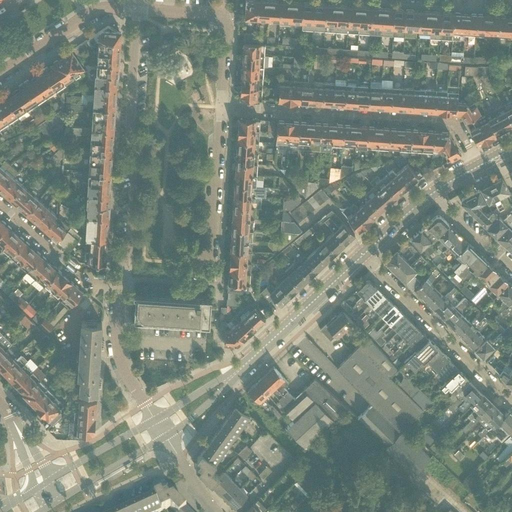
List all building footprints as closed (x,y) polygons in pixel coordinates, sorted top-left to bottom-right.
[(245,21),(257,22),(258,0),(254,0),(253,0),(245,0),(245,6),(246,6),(245,21)] [(257,22),(268,22),(269,1),(262,0),(262,1),(258,0),(257,22)] [(279,25),(281,2),(276,2),(276,1),(269,1),(268,22),(279,23),(279,25)] [(290,24),(291,24),(292,2),(285,2),(281,2),(279,25),(290,25),(290,24)] [(302,30),(304,2),(303,2),(303,3),(299,3),(292,2),(291,24),(302,25),(302,30)] [(302,30),(313,30),(315,3),(315,4),(311,4),(311,3),(304,2),(302,30)] [(313,30),(325,31),(326,5),(322,5),(322,4),(315,3),(313,30)] [(325,31),(336,32),(338,5),(330,5),(326,5),(325,31)] [(336,32),(347,33),(349,7),(345,6),(338,5),(336,32)] [(347,33),(359,34),(361,7),(353,6),(353,7),(349,7),(347,33)] [(359,34),(370,34),(372,8),(367,8),(367,7),(361,7),(359,34)] [(370,34),(381,35),(383,8),(376,8),(372,8),(370,34)] [(383,8),(381,35),(393,36),(395,10),(390,9),(383,8)] [(404,37),(406,10),(402,10),(402,9),(395,9),(395,10),(393,36),(404,37)] [(406,10),(404,37),(416,37),(418,11),(413,11),(413,10),(406,9),(406,10)] [(418,38),(430,38),(431,12),(424,11),(424,12),(420,11),(418,38)] [(430,38),(441,39),(443,12),(443,13),(438,13),(438,12),(431,12),(430,38)] [(452,34),(453,34),(454,13),(454,14),(450,14),(450,12),(443,12),(441,39),(452,40),(452,34)] [(452,34),(452,39),(460,40),(464,40),(464,34),(466,15),(461,14),(460,13),(454,13),(453,34),(452,34)] [(464,34),(476,35),(477,15),(472,14),(471,15),(466,15),(464,34)] [(476,35),(487,36),(489,16),(483,16),(482,15),(477,15),(476,35)] [(487,36),(499,37),(500,16),(494,16),(493,17),(489,16),(487,36)] [(499,37),(510,38),(511,18),(506,17),(505,16),(500,16),(499,37)] [(108,26),(72,49),(76,55),(98,40),(120,41),(121,35),(121,31),(117,31),(108,26)] [(119,53),(120,41),(98,40),(97,51),(119,53)] [(242,48),(242,54),(264,55),(265,44),(244,43),(243,47),(242,48)] [(91,52),(90,61),(97,62),(96,63),(119,64),(119,54),(119,53),(97,51),(97,52),(91,52)] [(65,56),(62,58),(75,79),(80,75),(78,72),(82,70),(82,71),(84,70),(71,52),(70,52),(68,52),(66,54),(65,56)] [(242,54),(242,59),(242,61),(242,65),(263,66),(267,67),(268,56),(264,55),(242,54)] [(53,64),(52,65),(66,85),(75,79),(62,58),(58,60),(56,60),(53,62),(53,64)] [(96,63),(96,73),(118,74),(119,64),(96,63)] [(511,63),(503,64),(506,69),(507,73),(511,70),(511,63)] [(503,64),(493,66),(494,68),(497,73),(506,69),(503,64)] [(46,68),(42,70),(56,92),(66,85),(52,65),(48,67),(46,68)] [(241,70),(241,76),(263,77),(263,66),(242,65),(242,69),(241,70)] [(465,65),(464,73),(476,74),(476,73),(477,66),(465,65)] [(37,76),(33,78),(47,98),(56,92),(42,70),(37,73),(37,76)] [(302,81),(300,102),(311,103),(313,82),(313,71),(308,70),(308,81),(302,81)] [(95,72),(94,84),(116,86),(116,82),(117,82),(118,74),(96,73),(95,72)] [(241,82),(241,87),(262,88),(263,77),(241,76),(240,82),(241,82)] [(27,80),(23,83),(37,104),(47,98),(33,78),(30,81),(27,80)] [(278,100),(289,101),(291,80),(279,79),(278,100)] [(345,84),(344,105),(355,106),(356,85),(357,80),(346,79),(345,84)] [(289,101),(300,102),(302,81),(291,80),(289,101)] [(379,107),(381,87),(381,82),(370,81),(369,89),(368,106),(379,107)] [(311,103),(322,103),(323,82),(313,82),(311,103)] [(322,103),(333,104),(334,83),(323,82),(322,103)] [(18,88),(14,91),(28,111),(37,104),(23,83),(19,86),(18,88)] [(333,104),(344,105),(345,84),(334,83),(333,104)] [(94,84),(94,91),(93,95),(115,97),(116,86),(94,84)] [(355,106),(366,106),(367,106),(368,106),(369,89),(368,89),(367,89),(368,85),(356,85),(355,106)] [(447,91),(445,112),(456,112),(457,100),(458,86),(447,85),(447,91)] [(262,88),(241,87),(241,91),(240,92),(239,96),(240,96),(240,98),(261,100),(262,88)] [(379,107),(390,108),(392,87),(381,87),(379,107)] [(390,108),(401,109),(403,88),(392,87),(390,108)] [(401,109),(412,109),(414,89),(403,88),(401,109)] [(412,109),(423,110),(425,90),(414,89),(412,109)] [(423,110),(434,111),(436,90),(425,90),(423,110)] [(434,111),(445,112),(447,91),(436,90),(434,111)] [(5,97),(18,117),(28,111),(14,91),(11,93),(9,92),(6,94),(5,97)] [(82,96),(81,105),(93,106),(115,108),(115,104),(115,97),(93,95),(81,94),(81,96),(82,96)] [(71,96),(70,105),(81,105),(82,96),(81,96),(71,96)] [(0,99),(0,110),(9,123),(18,117),(5,97),(1,100),(0,99)] [(465,121),(471,118),(475,116),(480,113),(474,102),(469,105),(467,102),(465,101),(458,100),(457,100),(456,112),(457,113),(461,113),(465,121)] [(511,101),(511,100),(503,105),(511,122),(511,101)] [(66,104),(66,112),(76,113),(76,110),(88,111),(92,112),(93,106),(81,105),(70,105),(66,104)] [(52,105),(47,108),(51,113),(55,110),(52,105)] [(511,122),(503,105),(494,109),(505,130),(509,128),(510,129),(511,127),(511,122)] [(115,108),(93,106),(92,112),(92,117),(114,119),(115,108)] [(483,111),(486,115),(496,136),(499,134),(500,133),(505,130),(494,109),(492,106),(483,111)] [(0,129),(9,123),(0,110),(0,129)] [(59,111),(38,125),(43,134),(61,122),(63,121),(63,114),(60,110),(59,111)] [(486,115),(477,120),(487,140),(496,136),(486,115)] [(475,116),(471,118),(473,122),(476,127),(470,130),(478,145),(487,140),(477,120),(475,116)] [(113,130),(113,127),(114,119),(92,117),(91,128),(113,130)] [(238,125),(238,130),(259,131),(259,120),(238,118),(238,120),(237,121),(237,124),(238,125)] [(287,149),(287,143),(288,122),(277,121),(276,131),(275,148),(287,149)] [(287,143),(287,149),(298,149),(298,143),(299,122),(288,122),(287,143)] [(310,123),(299,122),(298,143),(298,149),(308,150),(310,123)] [(321,124),(310,123),(308,150),(319,151),(320,145),(321,124)] [(320,145),(319,151),(330,151),(331,146),(332,125),(321,124),(320,145)] [(331,146),(342,146),(343,125),(332,125),(331,146)] [(355,126),(343,125),(342,146),(353,147),(353,143),(355,143),(356,126),(355,126)] [(112,141),(113,130),(91,128),(65,126),(65,132),(71,133),(71,135),(91,133),(90,139),(112,141)] [(368,127),(356,126),(355,143),(355,147),(366,148),(368,127)] [(366,148),(377,149),(378,128),(368,127),(366,148)] [(377,149),(388,149),(389,128),(378,128),(377,149)] [(388,149),(399,150),(400,129),(389,128),(388,149)] [(399,150),(410,151),(411,130),(400,129),(399,150)] [(236,135),(236,141),(258,142),(259,131),(238,130),(237,134),(236,135)] [(410,151),(421,152),(422,130),(411,130),(410,151)] [(421,152),(432,152),(433,131),(422,130),(421,152)] [(439,153),(441,156),(448,152),(443,144),(452,139),(448,132),(433,131),(432,152),(431,159),(437,159),(439,153)] [(112,152),(112,141),(90,139),(90,150),(112,152)] [(448,152),(441,156),(444,155),(448,161),(460,154),(452,139),(443,144),(448,152)] [(237,147),(236,152),(257,153),(258,142),(236,141),(236,146),(237,147)] [(90,150),(89,160),(89,161),(111,163),(112,152),(90,150)] [(235,157),(235,163),(257,164),(257,153),(236,152),(236,156),(235,157)] [(0,175),(9,165),(4,160),(5,159),(2,156),(0,158),(0,175)] [(110,174),(111,163),(89,161),(88,172),(110,174)] [(235,169),(235,174),(256,175),(257,164),(235,163),(234,168),(235,169)] [(407,164),(399,171),(412,185),(415,182),(415,180),(418,177),(419,178),(423,175),(418,169),(414,172),(408,165),(408,164),(407,164)] [(0,190),(1,192),(13,178),(18,173),(9,165),(0,175),(0,190)] [(392,170),(388,173),(404,190),(407,187),(408,187),(412,185),(399,171),(395,174),(392,170)] [(88,172),(87,182),(109,184),(110,174),(88,172)] [(388,173),(381,180),(397,198),(400,195),(400,193),(403,191),(404,190),(388,173)] [(234,179),(233,185),(255,186),(256,175),(235,174),(235,178),(234,179)] [(285,174),(285,175),(295,186),(295,183),(295,175),(292,175),(285,174)] [(280,188),(292,188),(285,180),(282,177),(280,177),(280,188)] [(502,177),(491,183),(504,207),(510,204),(505,195),(510,192),(502,177)] [(5,196),(9,200),(22,185),(13,178),(1,192),(5,195),(5,196)] [(328,179),(317,178),(317,183),(317,188),(318,187),(328,183),(328,179)] [(381,180),(373,186),(388,204),(392,200),(393,201),(397,198),(381,180)] [(87,182),(87,194),(109,195),(109,184),(87,182)] [(306,184),(305,198),(317,188),(317,183),(306,182),(306,184)] [(295,183),(295,186),(305,198),(306,184),(295,183)] [(504,207),(491,183),(481,189),(489,203),(494,201),(499,210),(504,207)] [(14,203),(18,207),(30,193),(22,185),(9,200),(13,204),(14,203)] [(233,185),(233,190),(234,191),(234,196),(255,197),(265,198),(266,187),(255,186),(233,185)] [(329,185),(324,189),(328,194),(333,189),(329,185)] [(373,186),(366,193),(382,211),(385,208),(385,207),(388,204),(373,186)] [(321,188),(316,193),(324,202),(329,198),(321,188)] [(30,193),(18,207),(22,210),(22,211),(26,215),(39,200),(34,196),(36,193),(33,190),(30,193)] [(364,190),(356,197),(358,199),(362,203),(373,216),(377,214),(378,214),(382,211),(366,193),(364,190)] [(461,203),(475,216),(481,209),(478,206),(485,202),(479,190),(461,199),(461,203)] [(316,193),(311,197),(318,206),(324,202),(316,193)] [(86,205),(87,205),(109,207),(110,199),(108,199),(109,195),(87,194),(86,205)] [(232,201),(232,207),(254,208),(255,197),(234,196),(233,200),(232,201)] [(311,197),(306,201),(313,210),(318,206),(311,197)] [(285,199),(284,210),(290,210),(300,202),(299,200),(285,199)] [(31,218),(35,222),(48,208),(39,200),(26,215),(30,219),(31,218)] [(306,201),(301,205),(308,214),(313,210),(306,201)] [(374,217),(373,216),(362,203),(361,204),(362,205),(358,208),(354,203),(351,206),(367,224),(374,217)] [(109,217),(109,207),(87,205),(86,216),(109,217)] [(301,205),(296,209),(303,219),(308,214),(301,205)] [(341,210),(340,211),(352,223),(359,231),(367,224),(351,206),(349,208),(348,207),(342,211),(341,210)] [(232,207),(232,212),(233,213),(232,218),(253,219),(257,219),(258,208),(254,208),(232,207)] [(42,229),(44,229),(56,215),(48,208),(35,222),(39,225),(39,226),(42,229)] [(303,219),(296,209),(290,214),(298,223),(303,219)] [(481,209),(475,216),(486,227),(497,215),(492,210),(487,216),(481,209)] [(331,211),(321,219),(324,222),(329,218),(329,217),(334,213),(331,211)] [(283,212),(282,220),(290,221),(291,217),(287,213),(283,212)] [(494,221),(487,228),(496,236),(511,219),(511,214),(510,213),(503,220),(499,216),(494,221)] [(56,215),(44,229),(49,234),(48,235),(56,242),(56,241),(62,234),(66,230),(69,227),(62,221),(56,216),(56,215)] [(432,240),(437,236),(448,224),(439,216),(437,215),(422,228),(432,240)] [(108,228),(109,217),(86,216),(86,227),(108,228)] [(231,223),(231,229),(253,230),(253,219),(232,218),(232,222),(231,223)] [(329,218),(324,222),(334,232),(345,244),(354,235),(347,228),(343,223),(338,228),(329,218)] [(324,222),(321,219),(314,225),(317,228),(324,222)] [(290,221),(285,221),(285,232),(299,233),(302,231),(294,222),(290,221)] [(434,250),(432,252),(437,256),(439,255),(438,254),(458,233),(448,224),(437,236),(442,241),(437,246),(438,247),(435,250),(434,250)] [(7,225),(0,232),(0,248),(0,249),(14,233),(11,230),(11,229),(7,225)] [(504,231),(497,238),(505,246),(511,238),(511,229),(508,226),(504,231)] [(86,227),(86,228),(85,238),(107,239),(108,228),(86,227)] [(58,242),(68,252),(81,237),(70,228),(58,242)] [(433,241),(432,240),(422,228),(410,239),(421,252),(423,250),(428,255),(434,250),(429,244),(433,241)] [(231,235),(231,240),(252,241),(253,230),(231,229),(230,234),(231,235)] [(309,229),(302,235),(304,237),(311,231),(309,229)] [(334,232),(325,241),(336,252),(345,244),(334,232)] [(451,251),(455,254),(467,242),(458,233),(438,254),(439,255),(443,259),(446,256),(451,251)] [(2,250),(10,258),(25,241),(20,237),(19,237),(16,234),(2,250)] [(302,235),(294,241),(297,243),(304,237),(302,235)] [(86,238),(85,250),(106,251),(107,239),(85,238),(86,238)] [(230,245),(229,251),(251,252),(252,241),(231,240),(231,244),(230,245)] [(10,258),(18,265),(32,249),(29,246),(29,245),(25,241),(10,258)] [(325,241),(316,249),(316,250),(327,261),(336,252),(325,241)] [(387,259),(387,263),(392,268),(404,257),(401,254),(408,247),(411,250),(414,248),(407,241),(387,259)] [(272,242),(272,250),(275,250),(278,250),(286,244),(287,243),(272,242)] [(452,269),(456,273),(477,252),(467,242),(455,254),(456,255),(455,255),(461,260),(452,269)] [(289,245),(282,251),(284,253),(285,254),(291,248),(292,248),(289,245)] [(404,257),(392,268),(399,275),(420,254),(414,248),(411,250),(414,254),(407,260),(404,257)] [(18,265),(27,272),(41,256),(37,252),(36,252),(32,249),(18,265)] [(316,249),(306,258),(318,270),(327,261),(316,250),(316,249)] [(106,251),(85,250),(84,262),(105,264),(106,251)] [(230,257),(230,262),(251,263),(251,252),(229,251),(229,256),(230,257)] [(282,251),(275,257),(277,260),(285,254),(284,253),(282,251)] [(469,268),(475,274),(476,273),(475,272),(486,261),(477,252),(456,273),(461,277),(469,268)] [(303,254),(294,263),(298,267),(309,278),(318,270),(306,258),(303,254)] [(420,254),(399,275),(412,288),(420,280),(413,274),(417,270),(413,267),(421,260),(424,263),(427,260),(420,254)] [(31,284),(35,280),(49,264),(46,261),(46,259),(41,256),(27,272),(23,277),(31,284)] [(272,259),(266,264),(270,268),(275,263),(272,259)] [(476,285),(480,289),(497,271),(486,261),(475,272),(476,273),(475,274),(481,279),(476,285)] [(228,268),(228,273),(250,274),(251,263),(230,262),(229,266),(228,268)] [(294,263),(285,272),(288,275),(299,287),(309,278),(298,267),(294,263)] [(35,280),(43,287),(58,270),(53,266),(52,266),(49,264),(35,280)] [(44,287),(52,293),(66,277),(58,270),(43,287),(44,287)] [(492,298),(496,293),(507,282),(497,271),(480,289),(479,290),(474,294),(469,299),(474,304),(486,292),(492,298)] [(414,290),(422,298),(433,286),(429,282),(435,276),(431,272),(414,290)] [(250,274),(228,273),(228,278),(229,280),(228,284),(243,285),(249,285),(250,274)] [(288,275),(279,284),(290,296),(299,287),(288,275)] [(52,293),(60,301),(74,285),(66,277),(52,293)] [(358,305),(365,299),(376,288),(376,287),(373,284),(372,284),(369,281),(366,281),(356,290),(361,296),(355,302),(358,305)] [(5,282),(0,287),(7,294),(11,289),(5,282)] [(498,308),(501,311),(511,299),(511,286),(507,282),(496,293),(503,300),(500,303),(501,304),(498,308)] [(265,288),(256,296),(264,305),(273,297),(281,305),(290,296),(279,284),(274,288),(270,283),(265,288)] [(448,292),(453,286),(450,283),(444,288),(448,292)] [(228,284),(227,292),(237,293),(237,292),(243,292),(243,285),(228,284)] [(74,285),(60,301),(69,308),(82,292),(74,285)] [(433,286),(422,298),(431,307),(443,296),(440,292),(433,286)] [(431,307),(443,319),(454,307),(449,302),(452,299),(451,295),(457,289),(453,286),(448,292),(443,296),(431,307)] [(466,286),(461,291),(469,299),(474,294),(466,286)] [(364,312),(366,314),(384,295),(381,292),(381,293),(376,288),(365,299),(371,305),(364,312)] [(12,291),(8,295),(15,301),(19,297),(12,291)] [(211,300),(135,295),(133,322),(209,327),(211,300)] [(366,314),(358,322),(364,328),(369,323),(365,320),(369,316),(369,317),(376,310),(381,316),(392,304),(387,299),(388,298),(384,295),(366,314)] [(15,301),(14,302),(22,309),(26,304),(19,297),(15,301)] [(454,307),(443,319),(452,328),(464,316),(461,313),(462,312),(462,310),(462,309),(469,301),(465,297),(455,307),(454,307)] [(511,315),(511,299),(501,311),(505,315),(508,312),(511,315)] [(251,301),(241,310),(257,327),(265,320),(251,301)] [(344,301),(340,304),(349,314),(353,310),(344,301)] [(26,304),(22,309),(28,315),(33,310),(26,304)] [(373,328),(368,333),(374,339),(382,331),(401,312),(398,309),(398,310),(392,304),(381,316),(387,321),(380,329),(377,332),(373,328)] [(250,334),(257,327),(241,310),(234,317),(250,334)] [(320,329),(327,336),(330,340),(336,335),(337,336),(353,322),(343,311),(337,316),(336,315),(320,329)] [(382,331),(374,339),(381,346),(386,341),(382,337),(385,334),(393,327),(398,332),(409,321),(404,316),(404,315),(401,312),(382,331)] [(479,321),(484,316),(480,312),(475,317),(470,322),(464,316),(452,328),(462,338),(479,321)] [(31,319),(38,326),(43,321),(36,314),(31,319)] [(24,315),(19,320),(27,328),(32,323),(24,315)] [(479,321),(462,338),(472,348),(479,341),(484,336),(477,330),(482,325),(488,319),(484,316),(479,321)] [(227,323),(231,328),(243,340),(250,334),(234,317),(227,323)] [(38,326),(46,333),(52,326),(49,323),(45,319),(43,321),(38,326)] [(491,322),(496,327),(499,324),(494,319),(491,322)] [(81,321),(79,357),(99,358),(101,323),(81,321)] [(396,345),(399,348),(418,329),(415,326),(414,326),(409,321),(398,332),(404,338),(396,345)] [(224,342),(224,344),(226,344),(238,345),(243,340),(231,328),(229,330),(225,330),(224,335),(224,342)] [(394,353),(392,355),(395,357),(402,351),(409,344),(415,349),(426,338),(420,332),(421,332),(418,329),(399,348),(394,353)] [(481,343),(474,350),(483,359),(490,352),(494,347),(502,340),(504,337),(501,334),(500,333),(492,340),(489,337),(486,339),(481,343)] [(0,354),(7,347),(11,343),(3,335),(0,338),(0,354)] [(336,368),(371,404),(400,432),(401,431),(411,421),(416,416),(422,410),(410,398),(389,376),(397,369),(367,337),(336,368)] [(405,361),(397,369),(401,372),(403,377),(401,382),(398,385),(410,398),(419,389),(407,377),(414,370),(425,359),(437,347),(428,339),(427,339),(405,361)] [(385,345),(382,348),(391,356),(392,355),(394,353),(385,345)] [(0,369),(0,370),(15,355),(7,347),(0,354),(0,369)] [(432,370),(435,373),(448,359),(437,347),(425,359),(430,364),(424,369),(429,373),(432,370)] [(57,349),(52,352),(56,357),(58,355),(60,356),(62,355),(57,349)] [(493,354),(497,357),(501,353),(496,349),(493,354)] [(15,355),(0,370),(4,373),(4,375),(6,377),(8,378),(23,364),(27,360),(20,354),(19,352),(15,355)] [(73,391),(79,392),(96,393),(97,393),(99,358),(79,357),(78,377),(80,377),(80,388),(75,388),(73,391)] [(441,375),(446,379),(457,368),(448,359),(435,373),(439,377),(441,375)] [(13,383),(16,387),(31,372),(23,364),(8,378),(9,379),(10,381),(11,383),(13,383)] [(287,382),(273,367),(264,375),(282,395),(278,399),(279,401),(285,412),(292,420),(284,427),(306,448),(348,409),(315,378),(293,398),(283,387),(287,382)] [(446,379),(441,384),(444,388),(447,391),(449,389),(464,374),(457,368),(446,379)] [(511,369),(508,374),(501,369),(498,374),(511,388),(511,369)] [(20,392),(24,395),(39,380),(31,372),(16,387),(20,390),(20,392)] [(69,374),(65,378),(69,382),(73,378),(69,374)] [(453,401),(454,402),(472,383),(464,374),(449,389),(453,393),(449,397),(453,401)] [(271,391),(278,399),(282,395),(264,375),(256,382),(267,395),(271,391)] [(24,395),(32,403),(47,389),(39,381),(40,381),(39,380),(24,395)] [(249,388),(247,390),(254,397),(267,410),(277,420),(280,416),(281,415),(272,404),(270,406),(263,398),(267,395),(261,388),(256,382),(249,388)] [(453,401),(447,407),(452,412),(458,407),(462,411),(470,404),(474,399),(482,392),(472,383),(454,402),(453,401)] [(32,403),(40,412),(55,397),(47,389),(32,403)] [(419,389),(410,398),(422,410),(431,401),(419,389)] [(75,400),(74,411),(95,413),(96,401),(96,393),(79,392),(78,400),(75,400)] [(475,408),(467,416),(470,420),(490,400),(482,392),(470,404),(475,408)] [(55,397),(40,412),(52,425),(61,416),(61,413),(59,411),(61,408),(63,406),(63,405),(55,397)] [(466,424),(461,429),(465,432),(474,423),(477,420),(480,424),(485,419),(497,407),(490,400),(470,420),(466,424)] [(279,401),(275,405),(283,413),(285,412),(279,401)] [(371,404),(357,418),(386,447),(384,448),(412,475),(429,458),(401,431),(400,432),(371,404)] [(238,433),(250,416),(235,406),(223,422),(238,433)] [(482,431),(485,434),(504,414),(497,407),(485,419),(480,424),(485,428),(482,431)] [(504,414),(485,434),(486,433),(492,439),(496,435),(501,439),(504,437),(505,437),(505,438),(509,433),(511,430),(511,413),(509,410),(504,415),(504,414)] [(74,411),(73,423),(95,424),(95,413),(74,411)] [(416,416),(411,421),(415,426),(421,420),(416,416)] [(95,424),(73,423),(65,422),(59,427),(59,428),(68,428),(68,436),(69,438),(82,439),(83,435),(91,435),(94,433),(95,424)] [(226,449),(238,433),(223,422),(211,438),(226,449)] [(420,436),(428,444),(434,438),(426,430),(420,436)] [(507,444),(496,458),(502,461),(506,457),(511,451),(511,433),(510,436),(504,442),(507,444)] [(214,465),(226,449),(211,438),(200,454),(214,465)] [(245,446),(237,454),(243,460),(251,451),(245,446)] [(197,458),(194,462),(196,464),(197,465),(201,467),(198,471),(211,484),(219,476),(218,476),(210,470),(214,465),(200,454),(197,458)] [(267,467),(259,475),(263,479),(271,471),(267,467)] [(211,484),(219,492),(231,479),(224,471),(218,476),(219,476),(211,484)] [(293,483),(306,496),(317,485),(304,473),(293,483)] [(231,479),(219,492),(226,499),(239,487),(243,482),(236,475),(231,479)] [(471,481),(469,483),(466,479),(462,483),(471,491),(476,486),(471,481)] [(239,487),(226,499),(234,507),(247,495),(239,487)] [(161,511),(168,509),(169,508),(173,511),(182,511),(185,509),(172,496),(164,500),(160,492),(153,495),(161,511)] [(139,511),(160,511),(161,511),(153,495),(136,503),(139,511)] [(247,511),(245,511),(263,511),(262,511),(266,508),(258,500),(254,503),(247,511)] [(118,511),(139,511),(136,503),(118,511)]
